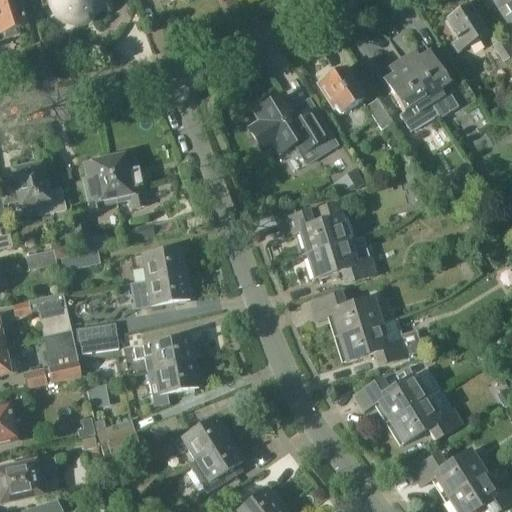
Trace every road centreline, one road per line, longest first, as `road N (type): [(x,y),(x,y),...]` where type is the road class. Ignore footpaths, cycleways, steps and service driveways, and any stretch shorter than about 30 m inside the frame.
road 1 (residential): [(380,511),(288,389),(173,87)]
road 2 (residential): [(173,87),(336,0)]
road 3 (residential): [(0,114),(173,87)]
